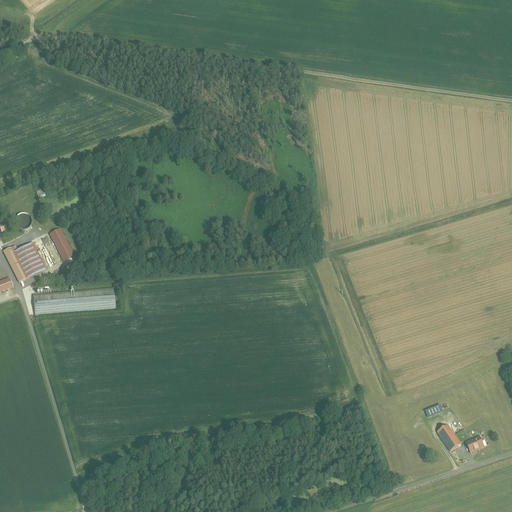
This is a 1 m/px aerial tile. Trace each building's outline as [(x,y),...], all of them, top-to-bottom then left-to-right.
[(42,189),(35,192),(39,200),(45,197),(42,189)] [(31,225),(31,223),(31,221),(30,220),(30,218),(29,217),(27,216),(25,215),(24,214),(22,214),(20,214),(18,215),(17,216),(15,217),(14,219),(13,220),(13,222),(13,224),(13,226),(14,227),(14,228),(16,230),(17,231),(19,232),(21,232),(23,233),(24,232),(26,232),(28,231),(29,230),(30,228),(31,227),(31,225)] [(74,255),(61,229),(51,234),(64,260),(74,255)] [(4,254),(19,284),(46,270),(32,244),(17,251),(16,248),(4,254)] [(0,280),(0,293),(13,288),(6,278),(0,280)] [(114,290),(35,297),(36,316),(115,310),(114,290)] [(443,412),(441,409),(427,415),(429,419),(443,412)] [(460,445),(445,424),(436,430),(451,451),(460,445)] [(466,444),(471,454),(484,448),(479,438),(466,444)] [(308,476),(300,479),(302,485),(310,482),(308,476)]
